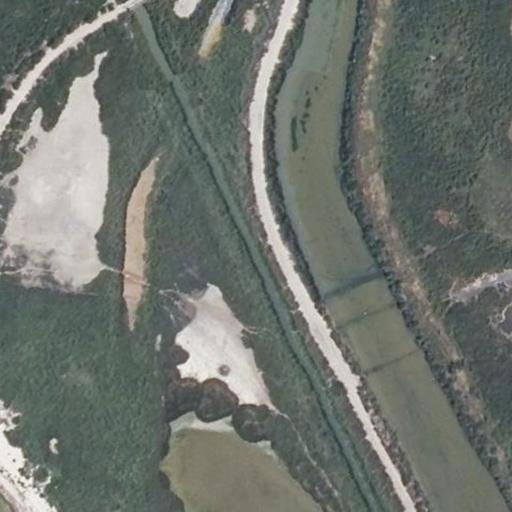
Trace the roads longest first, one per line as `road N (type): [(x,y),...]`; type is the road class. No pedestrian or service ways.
road 1 (track): [(397,511),(274,255),(268,134),(291,0)]
road 2 (track): [(0,128),(48,55),(137,0)]
